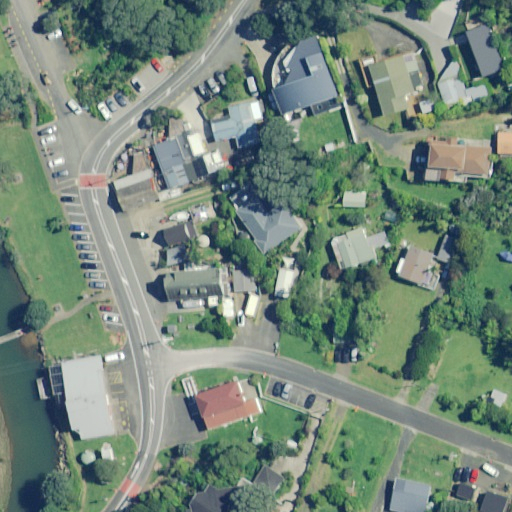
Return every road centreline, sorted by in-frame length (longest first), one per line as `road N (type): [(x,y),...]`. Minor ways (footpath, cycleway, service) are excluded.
road 1 (tertiary): [(150,368),(96,201),(95,174),(109,145),(198,67),(246,0)]
road 2 (residential): [(150,368),(244,359),(279,367),(511,458)]
road 3 (tertiary): [(116,511),(151,443),(150,368)]
